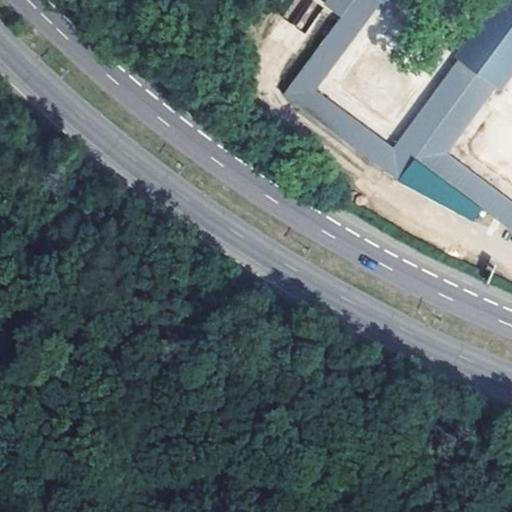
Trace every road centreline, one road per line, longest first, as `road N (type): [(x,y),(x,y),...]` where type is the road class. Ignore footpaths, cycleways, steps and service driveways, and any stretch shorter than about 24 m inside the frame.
road 1 (tertiary): [(0,38),(124,152),(226,228),(344,299),(511,378)]
road 2 (tertiary): [(511,325),(402,275),(232,172),(25,0)]
